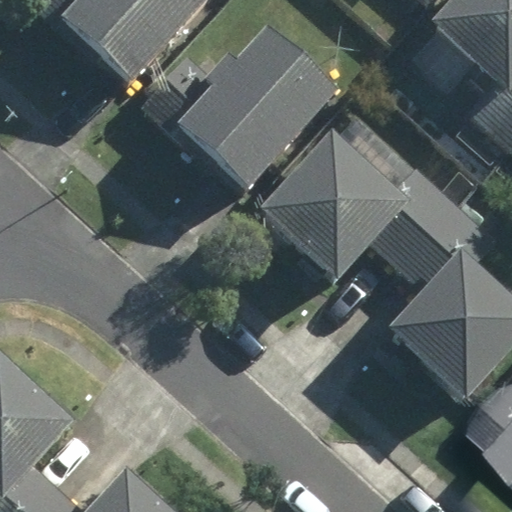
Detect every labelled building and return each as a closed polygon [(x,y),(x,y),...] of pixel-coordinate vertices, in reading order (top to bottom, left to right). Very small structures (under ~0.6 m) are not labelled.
[(35,0),(17,21),(121,113),(205,19),(183,0),(35,0)] [(397,0),(422,22),(442,0),(397,0)] [(511,0),(466,0),(418,53),(480,111),(460,134),(501,170),(511,158),(511,0)] [(138,128),(239,219),(323,126),(252,62),(223,94),(216,87),(207,98),(183,77),(138,128)] [(511,158),(501,170),(511,180),(511,158)] [(361,265),(396,296),(455,230),(413,192),(385,224),(316,163),(246,241),(321,309),(361,265)] [(455,230),(396,296),(418,315),(378,359),(456,430),(511,367),(511,343),(459,295),(489,260),(455,230)] [(0,511),(32,511),(44,500),(17,476),(50,439),(0,394),(0,511)] [(511,398),(469,445),(511,484),(511,398)] [(57,511),(44,500),(32,511),(129,511),(102,487),(80,511),(57,511)]
